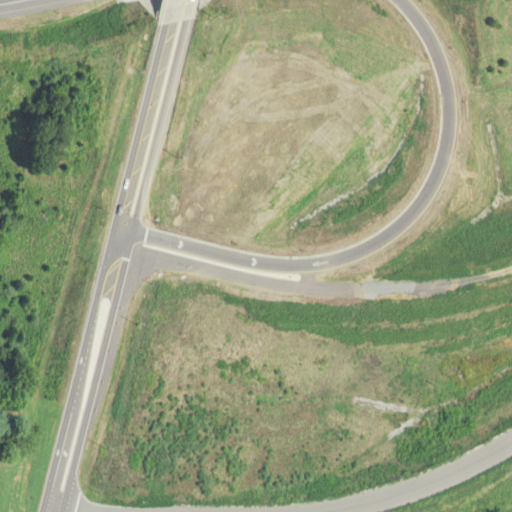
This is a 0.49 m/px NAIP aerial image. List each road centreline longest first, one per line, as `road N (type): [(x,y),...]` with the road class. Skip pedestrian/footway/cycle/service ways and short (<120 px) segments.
road 1 (motorway): [(404,0),(434,45),(448,110),(438,169),(401,221),(311,266),(278,268),(136,234),(116,240)]
road 2 (primary): [(63,511),(186,21)]
road 3 (residential): [(49,508),(345,507),(456,470),(511,438)]
road 4 (primary): [(116,240),(49,508)]
road 5 (primary): [(163,26),(116,240)]
